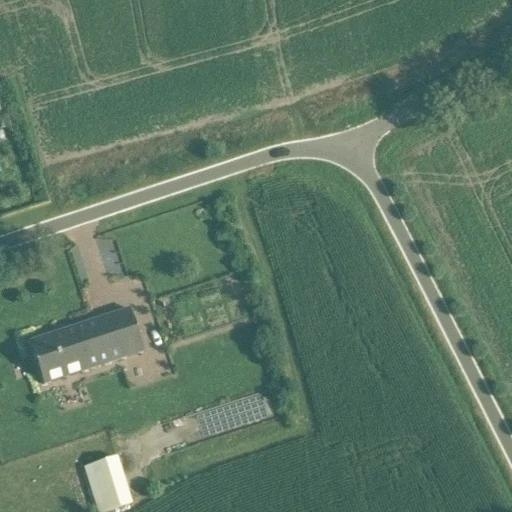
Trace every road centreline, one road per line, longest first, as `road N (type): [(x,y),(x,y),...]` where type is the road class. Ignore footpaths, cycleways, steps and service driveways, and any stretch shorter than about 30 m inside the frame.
road 1 (unclassified): [(341,148),(275,156),(0,247)]
road 2 (unclassified): [(511,446),(402,227),(341,148)]
road 3 (unclassified): [(341,148),(511,65)]
